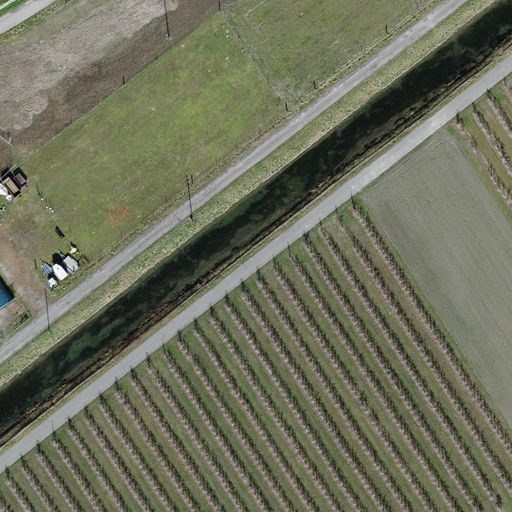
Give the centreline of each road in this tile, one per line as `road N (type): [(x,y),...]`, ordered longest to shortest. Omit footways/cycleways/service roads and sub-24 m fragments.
road 1 (unclassified): [(0,465),(511,60)]
road 2 (unclassified): [(452,0),(0,352)]
